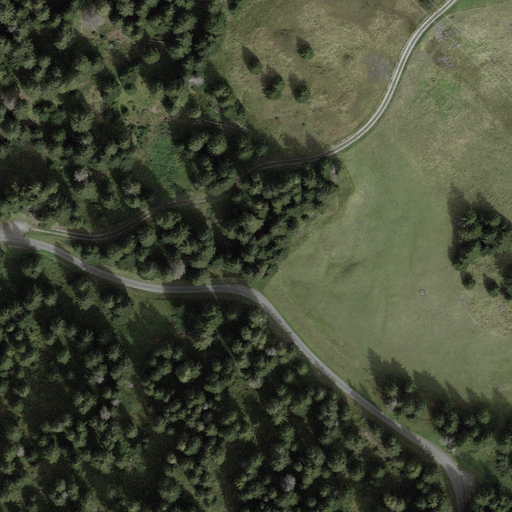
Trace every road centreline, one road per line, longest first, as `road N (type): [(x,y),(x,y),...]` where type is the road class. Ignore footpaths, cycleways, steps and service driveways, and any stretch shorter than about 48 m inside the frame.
road 1 (track): [(459,511),(452,471),(332,378),(252,296),(120,280),(9,236)]
road 2 (track): [(9,236),(18,224),(91,237),(121,230),(148,210),(335,148),(383,106),(411,41),(451,0)]
